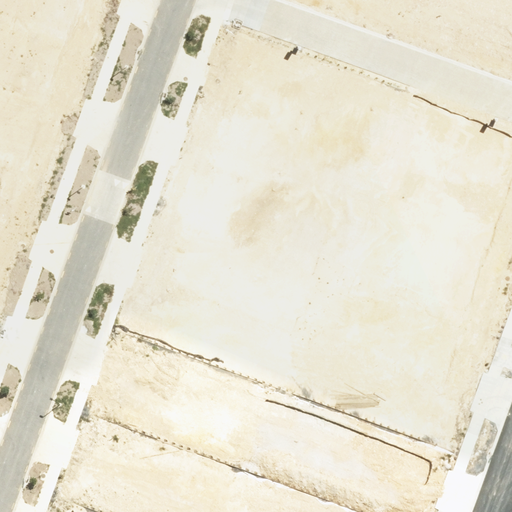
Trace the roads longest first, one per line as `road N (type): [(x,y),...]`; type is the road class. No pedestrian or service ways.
road 1 (residential): [(0,494),(179,0)]
road 2 (residential): [(233,0),(511,103)]
